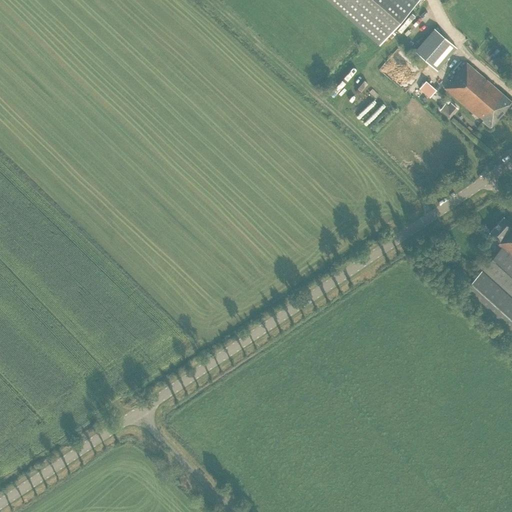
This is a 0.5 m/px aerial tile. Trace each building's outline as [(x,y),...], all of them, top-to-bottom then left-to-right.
[(417,0),(328,0),(379,44),(417,0)] [(434,28),(414,51),(436,70),(456,48),(444,37),(434,28)] [(506,108),(511,102),(466,63),(444,88),(477,116),(478,115),(484,120),(482,121),(490,128),(506,109),(506,108)] [(430,98),(436,90),(444,81),(437,75),(430,84),(426,81),(419,89),(430,98)] [(449,118),(457,109),(448,101),(440,110),(449,118)] [(505,334),(511,325),(511,224),(503,217),(489,232),(500,242),(498,244),(502,247),(460,294),(505,334)]
